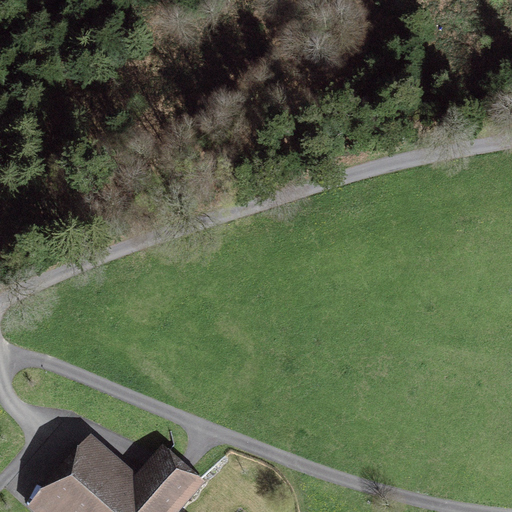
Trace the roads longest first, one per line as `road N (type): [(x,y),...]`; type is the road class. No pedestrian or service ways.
road 1 (unclassified): [(0,300),(351,171),(511,137)]
road 2 (track): [(489,511),(340,478),(0,349)]
road 3 (track): [(0,484),(33,439),(1,381),(1,350)]
